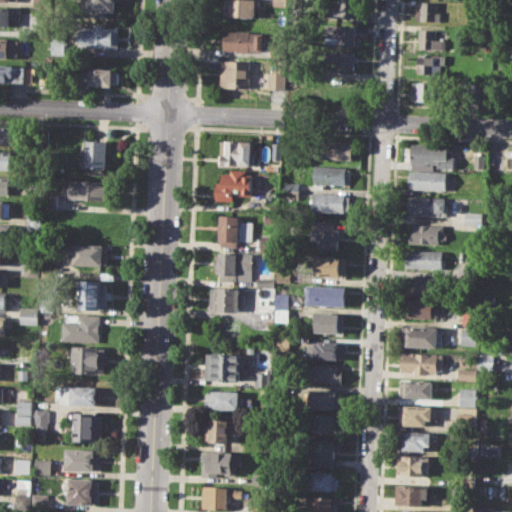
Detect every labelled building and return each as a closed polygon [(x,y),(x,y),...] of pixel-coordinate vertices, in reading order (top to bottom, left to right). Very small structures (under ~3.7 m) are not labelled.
[(86,0),(117,0),(117,11),(107,11),(107,17),(95,16),(95,11),(86,10),(86,0)] [(225,0),(260,0),(260,16),(225,15),(225,0)] [(340,0),(357,0),(357,17),(330,17),(330,9),(340,9),(340,0)] [(420,1),(438,1),(437,11),(441,11),(441,21),(415,20),(415,9),(420,9),(420,1)] [(0,7),(14,8),(14,18),(8,18),(8,25),(0,24),(0,7)] [(80,25),(119,27),(118,47),(79,45),(80,25)] [(326,25),(356,26),(355,45),(325,44),(326,25)] [(419,28),(438,29),(437,39),(445,39),(444,49),(418,48),(419,28)] [(223,30),(263,31),(262,51),(223,49),(223,30)] [(52,31),(68,31),(67,54),(51,53),(52,31)] [(0,37),(18,39),(17,57),(0,56),(0,37)] [(325,49),(355,50),(354,71),(338,70),(338,61),(325,60),(325,49)] [(419,54),(448,55),(448,65),(440,65),(440,73),(418,72),(419,54)] [(221,59),(250,60),(249,88),(220,87),(221,59)] [(0,63),(26,65),(25,82),(0,80),(0,63)] [(268,71),(277,71),(277,65),(286,65),(286,88),(268,87),(268,71)] [(80,66),(119,68),(118,85),(79,83),(80,66)] [(412,81),(443,83),(442,102),(411,100),(412,81)] [(0,124),(17,125),(16,137),(12,137),(12,143),(0,142),(0,124)] [(220,139),(253,141),(252,153),(256,153),(255,166),(219,164),(220,139)] [(87,140),(108,140),(107,167),(86,166),(87,140)] [(319,140),(353,142),(352,160),(318,158),(319,140)] [(273,141),(284,141),(283,160),(273,160),(273,141)] [(412,144),(450,144),(450,157),(455,157),(454,167),(438,167),(438,163),(428,163),(428,168),(412,167),(412,144)] [(0,150),(16,151),(16,170),(0,169),(0,150)] [(315,165),(352,167),(351,180),(346,179),(345,184),(315,183),(315,165)] [(222,173),(232,173),(232,169),(248,170),(248,175),(252,175),(252,194),(236,194),(235,201),(216,201),(217,182),(222,182),(222,173)] [(411,170),(447,171),(446,188),(410,187),(411,170)] [(0,174),(16,175),(16,187),(11,187),(11,194),(0,194),(0,174)] [(68,179),(113,181),(112,200),(67,198),(68,179)] [(284,182),(299,182),(299,197),(284,197),(284,182)] [(314,192),(351,194),(350,211),(313,210),(314,192)] [(45,194),(59,194),(59,209),(45,209),(45,194)] [(410,196),(447,197),(446,214),(409,212),(410,196)] [(0,199),(13,200),(13,218),(0,217),(0,199)] [(466,211),(483,212),(483,224),(465,223),(466,211)] [(28,214),(39,214),(39,231),(28,231),(28,214)] [(219,214),(241,215),(240,220),(254,221),(253,241),(242,240),(241,245),(223,245),(223,241),(218,240),(219,214)] [(320,221),(334,222),(334,228),(340,228),(339,249),(318,249),(319,240),(311,240),(311,230),(319,230),(320,221)] [(0,223),(10,224),(10,243),(0,242),(0,223)] [(414,223),(446,225),(445,239),(440,239),(440,244),(410,242),(411,231),(414,231),(414,223)] [(73,244),(109,245),(108,264),(72,263),(73,244)] [(408,248),(443,249),(443,268),(407,267),(408,248)] [(216,251),(253,252),(252,278),(236,278),(235,281),(221,281),(221,273),(215,273),(216,251)] [(316,256),(348,258),(347,275),(315,273),(316,256)] [(26,266),(38,267),(38,276),(26,276),(26,266)] [(0,268),(4,269),(4,272),(10,272),(10,286),(0,286),(0,268)] [(278,270),(293,270),(292,282),(277,282),(278,270)] [(408,276),(443,277),(442,295),(407,295),(408,276)] [(81,279),(102,280),(102,283),(108,283),(107,306),(101,306),(100,310),(79,309),(81,279)] [(308,284),(345,285),(345,304),(307,303),(308,284)] [(211,286),(240,287),(240,292),(245,293),(245,305),(239,305),(239,310),(210,309),(211,286)] [(277,293),(289,293),(289,307),(277,307),(277,293)] [(41,294),(58,294),(58,312),(41,312),(41,294)] [(406,299),(436,300),(435,317),(406,316),(406,299)] [(22,307),(38,307),(38,325),(22,324),(22,307)] [(276,309),(290,310),(290,321),(276,320),(276,309)] [(316,312),(345,313),(345,331),(315,330),(316,312)] [(464,312),(478,312),(478,325),(464,325),(464,312)] [(69,314),(100,314),(100,342),(63,342),(63,321),(69,321),(69,314)] [(404,325),(443,327),(442,346),(403,344),(404,325)] [(463,327),(479,328),(478,345),(463,344),(463,327)] [(308,342),(319,342),(319,339),(344,340),(344,359),(314,358),(315,353),(308,353),(308,342)] [(74,346),(106,346),(106,372),(74,372),(74,346)] [(403,351),(444,354),(443,369),(437,368),(437,374),(402,372),(403,351)] [(207,352),(247,353),(246,368),(240,368),(240,379),(206,378),(207,352)] [(312,362),(338,364),(337,369),(344,369),(343,383),(311,381),(312,362)] [(460,367),(477,368),(477,380),(459,379),(460,367)] [(18,368),(29,368),(29,378),(18,378),(18,368)] [(258,371),(271,372),(271,386),(257,385),(258,371)] [(401,378),(432,379),(431,398),(400,396),(401,378)] [(71,385),(98,386),(97,405),(70,404),(71,385)] [(310,388),(342,390),(342,408),(309,407),(310,388)] [(460,388),(476,388),(476,405),(460,405),(460,388)] [(206,389),(240,391),(240,397),(244,397),(243,409),(206,407),(206,389)] [(18,400),(31,400),(31,412),(17,411),(18,400)] [(401,405),(436,406),(436,418),(431,418),(431,426),(400,425),(401,405)] [(460,407),(477,408),(476,430),(459,430),(460,407)] [(35,408),(49,408),(49,430),(37,430),(38,422),(34,422),(35,408)] [(75,412),(96,412),(96,416),(101,416),(101,438),(95,438),(95,441),(74,441),(75,412)] [(309,412),(342,414),(341,433),(308,432),(309,412)] [(15,414),(32,415),(31,424),(15,424),(15,414)] [(206,418),(240,419),(239,434),(228,433),(228,443),(204,442),(206,418)] [(400,431),(433,432),(432,446),(426,446),(426,450),(399,449),(400,431)] [(314,440),(336,440),(335,459),(332,459),(332,466),(317,466),(317,459),(313,459),(314,440)] [(66,448),(100,449),(99,470),(65,469),(66,448)] [(203,450),(233,452),(233,472),(218,471),(218,476),(202,475),(203,450)] [(398,455),(431,456),(430,470),(426,470),(426,476),(403,476),(403,472),(397,472),(398,455)] [(16,458),(30,458),(30,473),(16,473),(16,458)] [(34,473),(50,474),(50,459),(35,459),(34,473)] [(310,469),(336,470),(335,476),(339,476),(339,489),(313,488),(314,481),(309,480),(310,469)] [(462,475),(475,476),(474,490),(461,490),(462,475)] [(65,477),(99,479),(98,504),(64,503),(65,477)] [(16,479),(29,479),(29,493),(15,493),(16,479)] [(203,483),(231,485),(231,488),(243,489),(242,497),(231,497),(230,510),(202,508),(203,483)] [(397,484),(430,486),(429,505),(396,503),(397,484)] [(477,486),(486,486),(485,497),(477,496),(477,486)] [(305,496),(334,496),(334,503),(339,503),(338,511),(311,511),(312,503),(305,503),(305,496)] [(254,511),(254,502),(266,503),(266,511),(254,511)]
